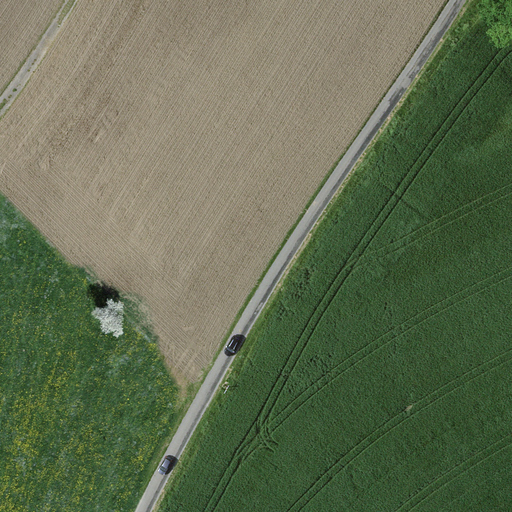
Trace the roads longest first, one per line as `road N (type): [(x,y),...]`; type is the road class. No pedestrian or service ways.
road 1 (unclassified): [(142,511),(247,316),(456,0)]
road 2 (track): [(0,106),(71,0)]
